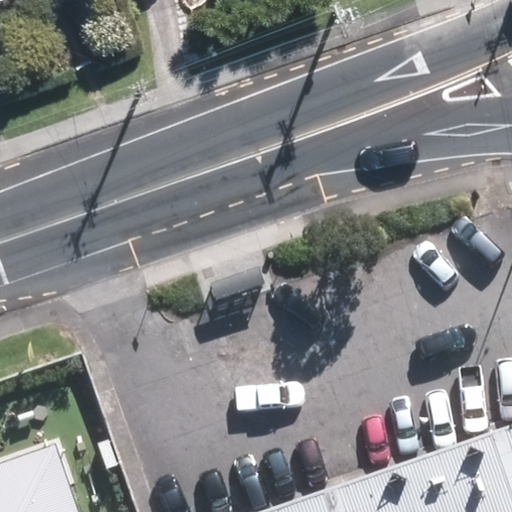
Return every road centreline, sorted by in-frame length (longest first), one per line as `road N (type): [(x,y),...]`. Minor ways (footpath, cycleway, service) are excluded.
road 1 (secondary): [(369,115),(0,240)]
road 2 (secondary): [(369,115),(511,27)]
road 3 (secondary): [(511,111),(369,115)]
